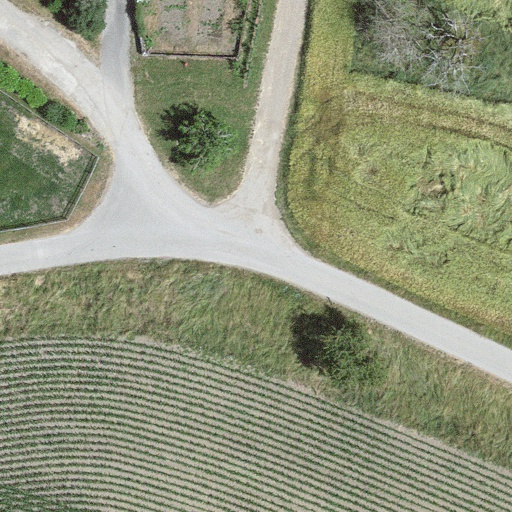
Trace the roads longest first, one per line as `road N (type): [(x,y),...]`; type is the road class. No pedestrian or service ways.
road 1 (track): [(0,250),(141,218),(511,375)]
road 2 (unknown): [(9,0),(80,61),(104,98),(141,218)]
